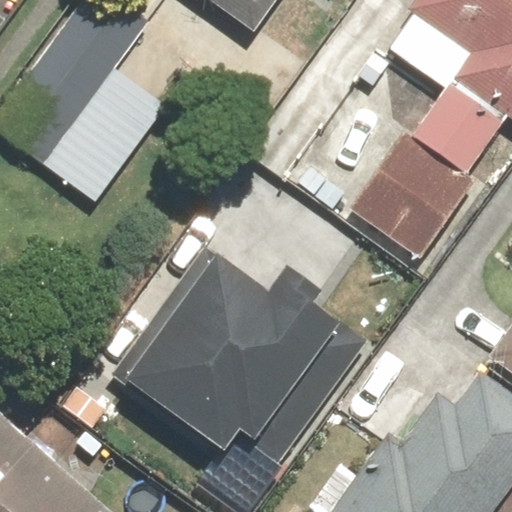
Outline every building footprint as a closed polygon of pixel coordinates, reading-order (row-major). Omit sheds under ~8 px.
[(143,37),(90,0),(84,0),(0,119),(0,143),(85,203),(127,144),(88,116),(143,37)] [(198,0),(256,38),(281,0),(198,0)] [(511,0),(416,0),(405,17),(468,61),(447,91),(502,128),(511,135),(511,0)] [(422,127),(366,89),(294,193),(411,274),(470,190),(462,185),(502,128),(447,91),(422,127)] [(267,299),(201,252),(105,388),(217,466),(232,444),(275,474),(364,346),(277,285),(267,299)] [(511,328),(485,364),(511,383),(511,328)] [(382,442),(330,511),(492,511),(511,486),(511,402),(481,379),(455,415),(435,400),(397,453),(382,442)] [(96,511),(0,425),(0,511),(96,511)]
